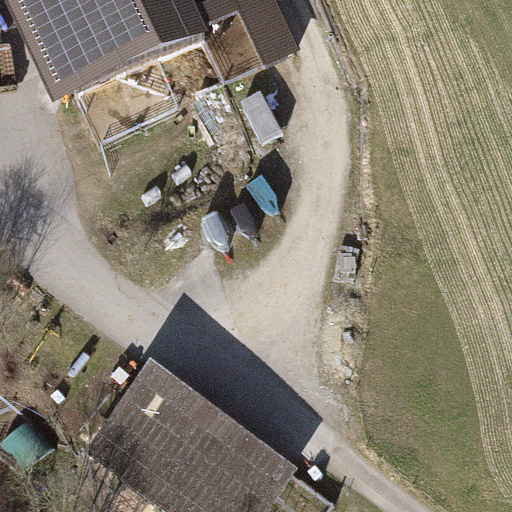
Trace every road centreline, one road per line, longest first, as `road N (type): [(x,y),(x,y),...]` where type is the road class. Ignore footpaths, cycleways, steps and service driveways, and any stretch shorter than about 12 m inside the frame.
road 1 (track): [(397,511),(0,196)]
road 2 (track): [(356,481),(354,132),(313,0)]
